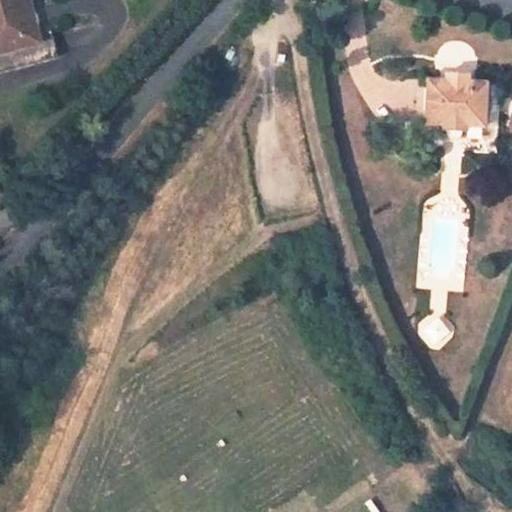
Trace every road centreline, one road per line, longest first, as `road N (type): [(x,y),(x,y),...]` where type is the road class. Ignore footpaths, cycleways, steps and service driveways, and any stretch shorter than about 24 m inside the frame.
road 1 (track): [(276,0),(275,28),(305,97),(319,176),(379,349),(413,424),(483,511)]
road 2 (unclassified): [(0,237),(252,0)]
road 3 (track): [(269,68),(256,76),(219,141),(112,372)]
road 4 (track): [(275,28),(266,116),(277,199)]
